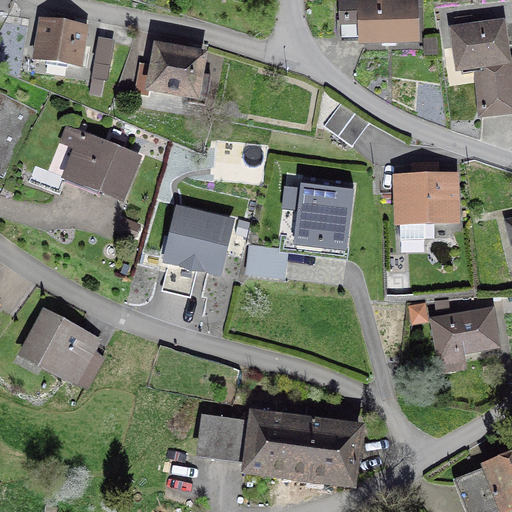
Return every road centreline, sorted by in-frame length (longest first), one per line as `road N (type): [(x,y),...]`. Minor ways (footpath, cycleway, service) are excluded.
road 1 (residential): [(0,250),(79,301),(344,387),(395,421),(421,465)]
road 2 (residential): [(54,0),(293,58)]
road 3 (residential): [(293,58),(375,106),(511,163)]
